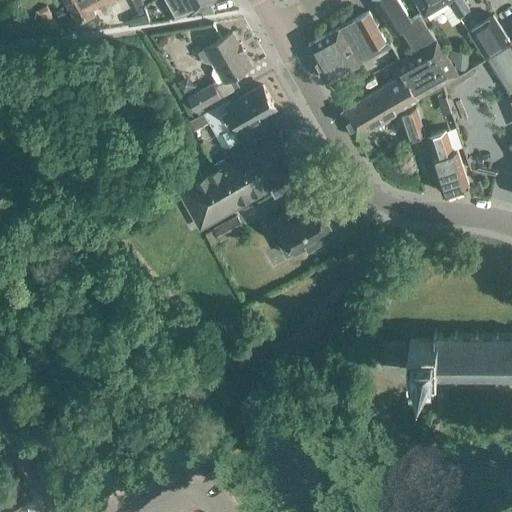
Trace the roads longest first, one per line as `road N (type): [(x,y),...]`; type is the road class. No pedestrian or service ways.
road 1 (residential): [(511,224),(406,210),(372,196),(271,27)]
road 2 (residential): [(60,511),(0,404)]
